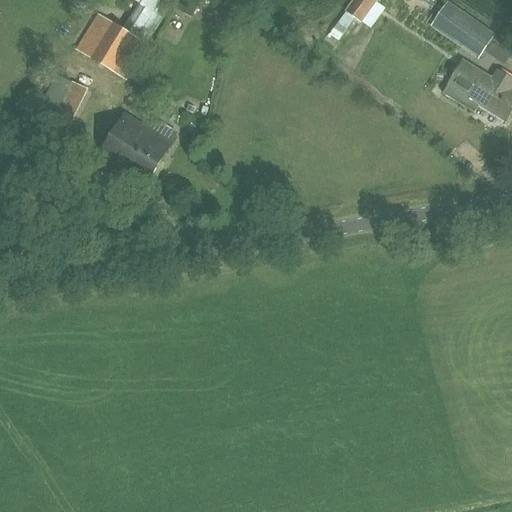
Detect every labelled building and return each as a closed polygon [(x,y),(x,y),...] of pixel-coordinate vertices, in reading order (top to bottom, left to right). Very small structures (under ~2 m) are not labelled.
[(129,0),(162,20),(168,10),(165,8),(169,0),(129,0)] [(362,24),(378,1),(376,0),(354,0),(346,12),(362,24)] [(431,27),(479,60),(495,36),(448,3),(431,27)] [(100,17),(79,50),(127,79),(147,46),(100,17)] [(338,24),(329,35),(338,41),(346,30),(338,24)] [(511,80),(498,72),(492,80),(463,62),(449,86),(506,121),(511,111),(511,92),(510,91),(511,88),(511,80)] [(68,132),(88,90),(56,75),(36,118),(52,126),(68,132)] [(172,144),(125,116),(99,159),(146,187),(172,144)] [(39,130),(32,146),(53,155),(60,140),(39,130)]
